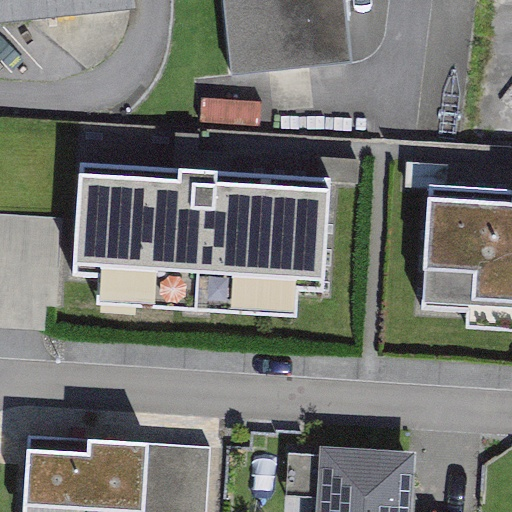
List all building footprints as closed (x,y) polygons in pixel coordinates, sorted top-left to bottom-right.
[(133,0),(0,0),(0,15),(134,7),(133,0)] [(224,0),(232,74),(289,68),(349,61),(342,0),(224,0)] [(199,167),(81,161),(75,277),(99,278),(98,304),(295,315),(296,295),(329,297),(336,174),(199,167)] [(511,194),(432,190),(425,310),(464,312),(463,329),(511,332),(511,194)] [(61,216),(0,213),(0,323),(12,324),(43,326),(44,304),(57,304),(61,216)] [(77,437),(26,434),(21,511),(204,511),(208,443),(177,441),(149,439),(150,429),(87,425),(86,438),(77,437)] [(316,450),(288,448),(284,511),(411,511),(412,501),(416,443),(317,437),(316,450)]
